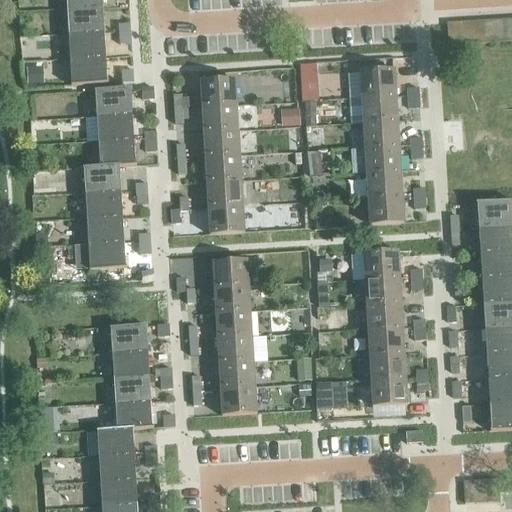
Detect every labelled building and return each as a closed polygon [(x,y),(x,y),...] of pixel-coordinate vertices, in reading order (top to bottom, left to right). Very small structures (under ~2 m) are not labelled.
[(65,0),(66,10),(102,8),(101,0),(65,0)] [(66,10),(68,35),(103,33),(102,8),(66,10)] [(504,20),(493,21),(494,43),(506,43),(504,20)] [(493,21),(481,22),(482,44),(494,43),(493,21)] [(469,22),(458,23),(459,45),(471,45),(469,22)] [(481,22),(469,22),(471,45),(482,44),(481,22)] [(459,45),(458,23),(446,24),(447,46),(459,45)] [(118,25),(119,36),(129,35),(129,25),(118,25)] [(68,35),(69,61),(105,58),(103,33),(68,35)] [(129,35),(119,36),(119,46),(130,45),(129,35)] [(105,58),(69,61),(71,86),(70,86),(70,87),(107,85),(107,83),(106,83),(105,58)] [(42,63),(26,64),(27,87),(43,86),(42,63)] [(315,66),(300,66),(301,77),(302,104),(304,104),(315,103),(317,103),(316,77),(316,75),(315,66)] [(121,71),(122,84),(132,83),(131,71),(121,71)] [(359,75),(360,100),(395,98),(394,73),(394,71),(358,74),(358,75),(359,75)] [(199,84),(201,110),(236,107),(234,82),(235,82),(235,81),(199,83),(199,85),(199,84)] [(152,101),(152,88),(141,89),(142,101),(152,101)] [(406,90),(407,100),(418,99),(417,89),(406,90)] [(95,93),(96,118),(131,116),(130,91),(131,91),(130,90),(94,92),(94,93),(95,93)] [(172,96),(173,111),(181,110),(180,96),(172,96)] [(360,100),(362,125),(397,123),(395,98),(360,100)] [(418,99),(407,100),(408,110),(418,110),(418,99)] [(315,103),(304,104),(305,129),(316,129),(315,103)] [(201,110),(202,135),(237,133),(236,107),(201,110)] [(181,110),(173,111),(174,125),(182,125),(181,121),(181,110)] [(189,110),(181,110),(181,121),(190,120),(189,110)] [(297,111),(281,112),(282,129),(298,128),(300,127),(299,111),(297,111)] [(96,118),(98,143),(133,141),(131,116),(96,118)] [(362,125),(364,150),(399,148),(397,123),(362,125)] [(144,133),(144,143),(155,143),(154,132),(144,133)] [(202,135),(204,160),(239,158),(237,133),(202,135)] [(410,140),(410,150),(421,150),(420,139),(410,140)] [(98,143),(99,168),(99,169),(118,168),(135,167),(135,166),(134,166),(133,141),(98,143)] [(155,143),(144,143),(145,154),(156,153),(155,143)] [(175,146),(176,161),(184,160),(183,146),(175,146)] [(364,150),(365,175),(400,173),(399,148),(364,150)] [(421,150),(410,150),(411,161),(422,160),(421,150)] [(320,154),(307,155),(308,177),(321,177),(320,154)] [(204,160),(205,185),(240,183),(239,158),(204,160)] [(184,160),(176,161),(177,175),(184,175),(184,160)] [(83,170),(85,195),(120,193),(118,168),(99,169),(99,168),(82,169),(82,170),(83,170)] [(365,175),(367,200),(402,198),(400,173),(365,175)] [(205,185),(207,210),(242,208),(240,183),(205,185)] [(134,185),(135,195),(146,195),(145,184),(134,185)] [(413,190),(414,201),(424,200),(424,190),(413,190)] [(85,195),(86,220),(121,218),(120,193),(85,195)] [(146,195),(135,195),(136,206),(146,205),(146,195)] [(178,199),(179,209),(179,213),(187,212),(186,198),(178,199)] [(402,198),(367,200),(369,225),(368,225),(368,227),(405,224),(404,223),(402,198)] [(424,200),(414,201),(414,211),(425,210),(424,200)] [(476,206),(477,231),(511,228),(511,218),(511,204),(511,202),(475,205),(475,206),(476,206)] [(242,208),(207,210),(208,235),(208,236),(244,234),(244,233),(243,233),(242,208)] [(170,210),(171,224),(179,223),(178,209),(170,210)] [(449,218),(449,232),(457,232),(457,217),(449,218)] [(86,220),(88,245),(123,243),(121,218),(86,220)] [(511,228),(477,231),(479,256),(511,254),(511,228)] [(457,232),(449,232),(450,247),(458,247),(457,232)] [(138,235),(138,246),(149,245),(148,235),(138,235)] [(123,243),(88,245),(89,270),(88,270),(89,272),(125,270),(125,268),(124,268),(123,243)] [(149,245),(138,246),(139,256),(150,255),(149,245)] [(362,255),(363,281),(399,279),(397,253),(362,255)] [(511,254),(479,256),(481,281),(511,279),(511,254)] [(331,260),(318,261),(319,274),(331,273),(331,260)] [(211,264),(213,291),(248,288),(246,262),(211,264)] [(452,268),(453,283),(460,282),(460,268),(452,268)] [(409,271),(410,282),(421,281),(420,271),(409,271)] [(184,293),(183,279),(175,280),(176,294),(184,293)] [(363,281),(365,306),(400,304),(399,279),(363,281)] [(511,279),(481,281),(482,306),(511,304),(511,279)] [(421,281),(410,282),(411,292),(421,291),(421,281)] [(460,282),(453,283),(453,297),(461,297),(460,282)] [(213,291),(214,316),(249,313),(248,288),(213,291)] [(185,291),(185,305),(193,305),(193,291),(185,291)] [(365,306),(366,332),(402,330),(400,304),(365,306)] [(511,304),(482,306),(484,331),(511,329),(511,304)] [(446,308),(447,324),(455,324),(454,308),(446,308)] [(214,316),(216,341),(251,339),(249,313),(214,316)] [(412,322),(413,332),(424,331),(423,321),(412,322)] [(156,326),(157,339),(168,338),(167,326),(156,326)] [(110,330),(111,355),(147,353),(145,328),(146,328),(146,327),(109,329),(109,330),(110,330)] [(187,328),(188,343),(196,342),(195,327),(187,328)] [(511,329),(484,331),(485,357),(511,354),(511,329)] [(366,332),(368,357),(403,355),(402,330),(366,332)] [(424,331),(413,332),(414,342),(424,342),(424,331)] [(448,333),(449,350),(457,349),(456,333),(448,333)] [(216,341),(217,366),(252,364),(251,339),(216,341)] [(196,342),(188,343),(189,358),(197,357),(196,342)] [(111,355),(113,380),(148,378),(147,353),(111,355)] [(511,354),(485,357),(487,382),(511,380),(511,354)] [(368,357),(369,382),(405,380),(403,355),(368,357)] [(449,359),(450,375),(458,374),(457,358),(449,359)] [(217,366),(219,391),(254,389),(252,364),(217,366)] [(159,370),(160,381),(170,380),(170,370),(159,370)] [(415,372),(416,382),(427,382),(426,371),(415,372)] [(310,373),(296,374),(297,383),(311,383),(310,373)] [(113,380),(114,406),(150,404),(148,378),(113,380)] [(190,378),(191,393),(199,392),(198,378),(190,378)] [(170,380),(160,381),(160,391),(171,390),(170,380)] [(405,380),(369,382),(371,408),(406,406),(405,380)] [(511,380),(487,382),(488,407),(511,405),(511,380)] [(427,382),(416,382),(416,393),(427,392),(427,382)] [(460,399),(459,383),(451,384),(452,400),(460,399)] [(330,384),(315,385),(316,412),(331,411),(330,384)] [(254,389),(219,391),(220,417),(255,415),(254,389)] [(199,392),(191,393),(192,407),(199,407),(199,392)] [(114,406),(116,431),(131,430),(131,431),(152,430),(152,428),(151,428),(150,404),(114,406)] [(511,405),(488,407),(490,432),(489,432),(489,433),(511,431),(511,405)] [(460,408),(461,424),(469,424),(468,408),(460,408)] [(162,417),(162,429),(173,428),(172,416),(162,417)] [(96,433),(98,458),(133,456),(131,431),(131,430),(116,431),(96,432),(96,433)] [(406,434),(406,445),(406,446),(422,445),(421,433),(406,434)] [(144,448),(144,458),(155,458),(154,447),(144,448)] [(98,458),(99,483),(134,481),(133,456),(98,458)] [(155,458),(144,458),(145,469),(156,468),(155,458)] [(53,475),(42,475),(42,486),(54,486),(53,475)] [(99,483),(101,508),(136,506),(134,481),(99,483)] [(486,481),(474,482),(475,504),(487,504),(486,481)] [(497,481),(486,481),(487,504),(499,503),(497,481)] [(475,504),(474,482),(462,483),(463,505),(475,504)] [(147,498),(147,509),(158,508),(157,497),(147,498)]
